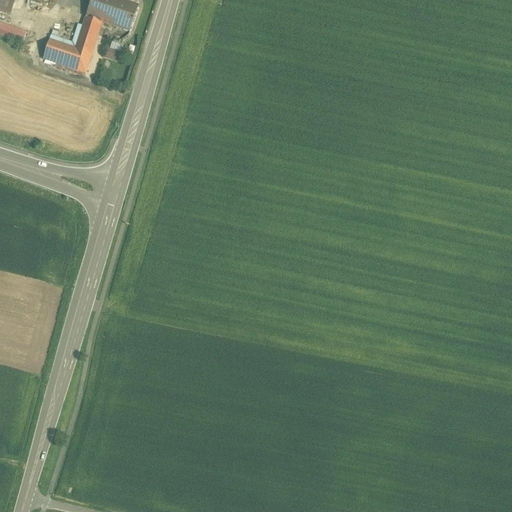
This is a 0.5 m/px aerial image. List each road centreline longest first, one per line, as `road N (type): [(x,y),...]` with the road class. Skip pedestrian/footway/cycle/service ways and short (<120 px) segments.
road 1 (secondary): [(113,195),(25,497)]
road 2 (tertiary): [(170,0),(113,195)]
